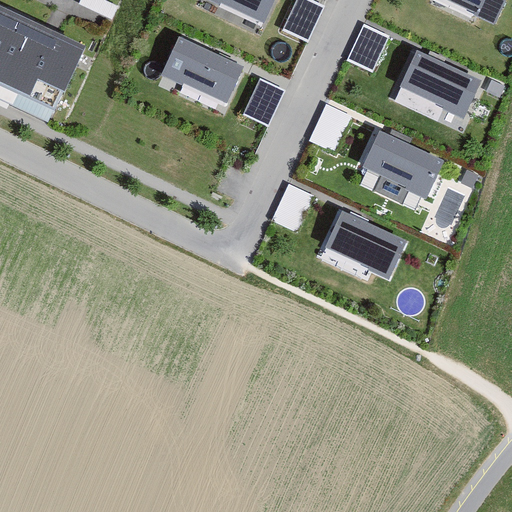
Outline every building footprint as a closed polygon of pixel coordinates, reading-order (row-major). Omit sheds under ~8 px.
[(270,0),(214,0),(260,22),(270,0)] [(326,5),(315,0),(296,0),(283,30),(309,42),(326,5)] [(503,0),(457,0),(495,17),(503,0)] [(0,72),(25,20),(0,8),(0,72)] [(83,48),(25,20),(0,72),(0,100),(47,123),(83,48)] [(373,72),(389,35),(363,24),(347,61),(373,72)] [(246,67),(180,35),(160,77),(226,109),(246,67)] [(481,80),(418,50),(401,86),(463,116),(481,80)] [(286,90),(260,77),(242,113),(268,126),(286,90)] [(310,140),(336,152),(353,115),(327,103),(310,140)] [(444,159),(379,129),(361,166),(426,197),(444,159)] [(272,220),(297,232),(315,195),(290,183),(272,220)] [(407,240),(343,209),(325,246),(389,277),(407,240)]
